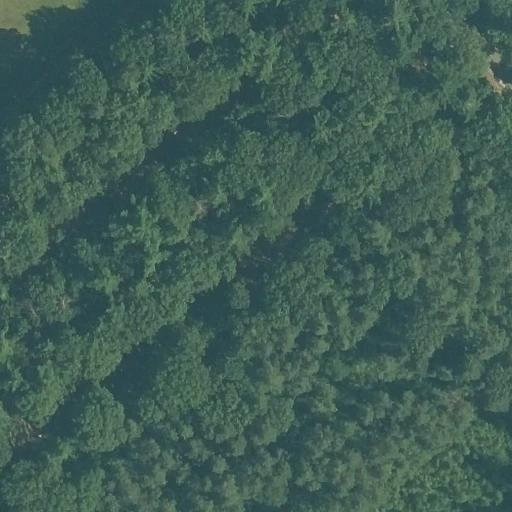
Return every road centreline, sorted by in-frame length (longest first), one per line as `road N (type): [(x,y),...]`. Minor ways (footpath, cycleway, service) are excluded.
road 1 (track): [(56,511),(197,395),(203,351),(503,73)]
road 2 (track): [(0,117),(141,0)]
road 3 (track): [(197,395),(309,511)]
